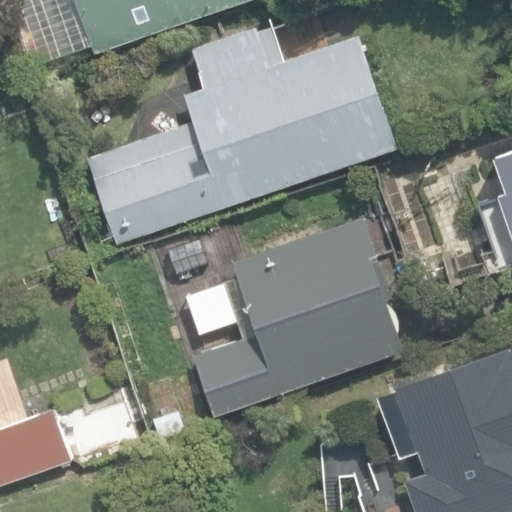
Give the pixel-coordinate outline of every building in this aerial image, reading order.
[(10,0),(33,67),(92,47),(95,54),(258,0),(10,0)] [(87,154),(116,243),(147,232),(307,178),(399,147),(359,33),(284,59),(272,23),(194,50),(206,85),(185,93),(194,119),(87,154)] [(511,149),(495,155),(507,192),(500,194),(511,230),(511,149)] [(193,352),(214,416),(405,351),(387,297),(395,294),(367,214),(232,260),(256,331),(193,352)] [(405,477),(416,511),(511,511),(511,345),(378,392),(400,456),(417,450),(424,470),(405,477)] [(0,483),(72,460),(54,408),(0,425),(0,483)]
